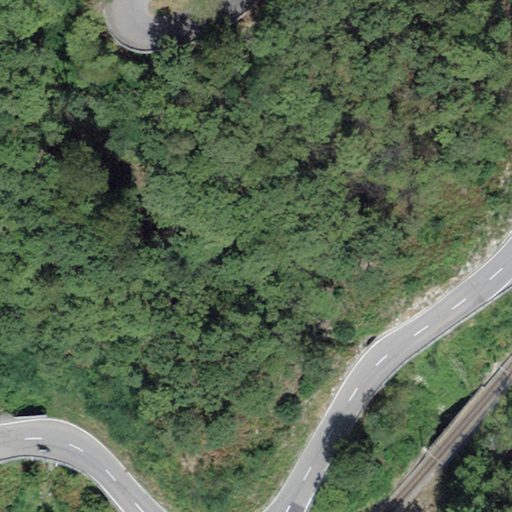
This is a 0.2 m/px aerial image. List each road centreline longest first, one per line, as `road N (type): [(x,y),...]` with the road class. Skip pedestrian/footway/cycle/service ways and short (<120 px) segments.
road 1 (secondary): [(511,259),(376,365),(287,511)]
road 2 (secondary): [(144,511),(63,441),(0,444)]
road 3 (unclassified): [(232,0),(157,31),(133,13),(134,0)]
